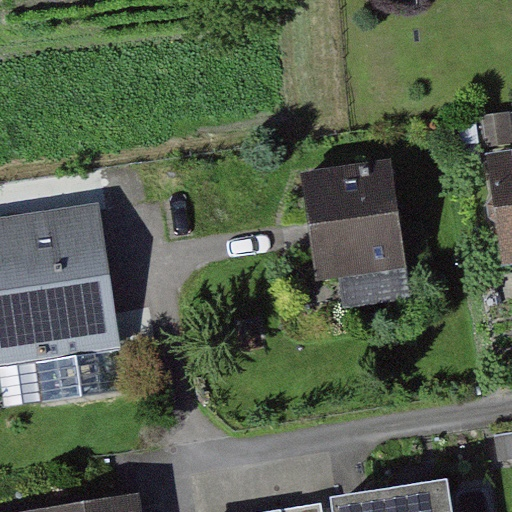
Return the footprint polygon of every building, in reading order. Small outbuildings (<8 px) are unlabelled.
[(511,144),(498,146),(509,260),(511,260),(511,144)] [(392,163),(307,177),(325,284),(409,270),(392,163)] [(120,208),(0,218),(0,256),(9,360),(133,349),(120,208)] [(451,511),(446,477),(353,493),(355,511),(451,511)] [(145,511),(141,491),(17,511),(145,511)]
